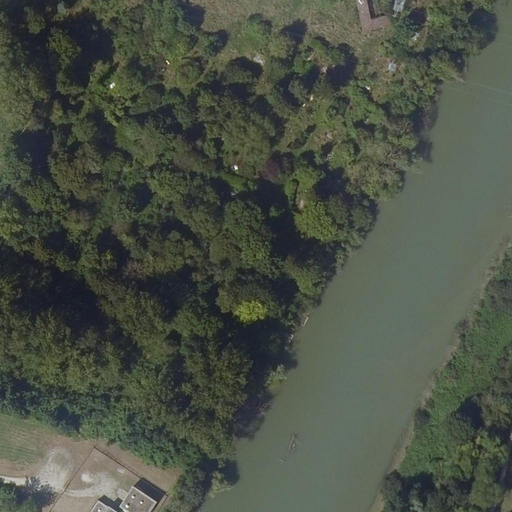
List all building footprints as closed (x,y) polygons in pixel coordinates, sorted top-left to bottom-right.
[(359,0),(364,24),(373,22),(367,0),(359,0)] [(373,22),(364,24),(365,31),(374,30),(392,24),(390,16),(373,22)] [(149,105),(139,103),(137,114),(148,115),(149,105)] [(231,143),(238,134),(229,128),(222,136),(231,143)] [(155,511),(162,502),(137,486),(123,506),(131,511),(155,511)] [(121,511),(112,506),(112,507),(102,500),(93,511),(121,511)]
